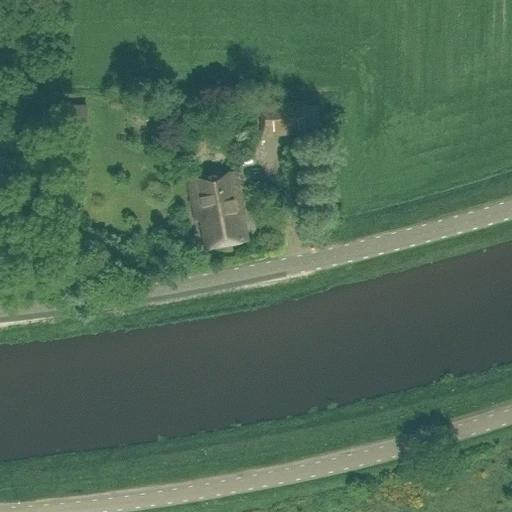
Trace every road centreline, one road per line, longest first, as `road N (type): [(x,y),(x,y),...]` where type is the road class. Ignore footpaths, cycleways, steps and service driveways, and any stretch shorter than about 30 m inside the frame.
road 1 (tertiary): [(511,212),(171,291),(0,313)]
road 2 (tertiary): [(34,511),(280,475),(511,415)]
